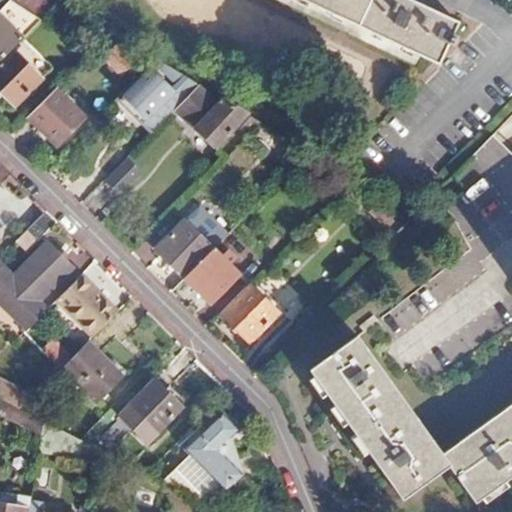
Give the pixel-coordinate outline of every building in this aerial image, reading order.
[(5,25),(0,19),(0,61),(22,40),(60,4),(54,0),(10,0),(0,10),(0,12),(10,21),(5,25)] [(410,0),(306,0),(437,64),(456,22),(410,0)] [(110,45),(103,38),(90,51),(97,58),(110,45)] [(41,57),(22,40),(0,61),(0,90),(13,105),(40,78),(30,68),(41,57)] [(134,60),(118,45),(105,59),(121,74),(134,60)] [(90,51),(80,62),(71,70),(81,79),(100,61),(97,58),(90,51)] [(160,78),(185,94),(163,116),(167,120),(171,115),(200,88),(155,61),(147,69),(160,78)] [(137,101),(153,116),(176,94),(160,78),(137,101)] [(55,87),(28,114),(57,143),(83,116),(55,87)] [(208,93),(200,88),(171,115),(178,121),(208,93)] [(246,115),(222,101),(194,128),(213,147),(240,121),(246,115)] [(246,115),(240,121),(245,124),(252,131),(258,124),(246,115)] [(511,138),(511,116),(501,126),(511,138)] [(252,131),(245,124),(231,138),(238,145),(252,131)] [(478,256),(511,234),(511,143),(508,146),(501,136),(452,167),(469,194),(447,207),(478,256)] [(305,157),(296,165),(295,166),(293,168),(301,176),(314,163),(306,155),(305,157)] [(105,215),(147,173),(129,156),(88,198),(105,215)] [(1,166),(0,167),(0,181),(8,190),(17,182),(1,166)] [(45,210),(34,199),(15,218),(25,229),(45,210)] [(376,203),(368,210),(378,219),(385,212),(376,203)] [(45,210),(25,229),(16,238),(28,250),(57,222),(50,214),(45,210)] [(184,221),(156,249),(184,277),(212,249),(184,221)] [(0,303),(26,328),(47,307),(39,299),(73,266),(48,241),(13,274),(0,260),(0,303)] [(218,254),(212,249),(184,277),(209,302),(238,274),(226,261),(232,254),(226,247),(218,254)] [(57,298),(94,335),(117,311),(80,274),(57,298)] [(277,312),(248,283),(220,312),(248,340),(277,312)] [(511,403),(441,455),(355,334),(310,367),(401,497),(447,464),(475,503),(511,476),(511,403)] [(64,368),(72,358),(53,340),(43,350),(60,367),(62,366),(64,368)] [(89,341),(64,368),(98,401),(124,375),(89,341)] [(181,403),(156,379),(132,404),(156,427),(181,403)] [(26,395),(3,383),(0,389),(0,398),(20,408),(26,395)] [(0,398),(0,409),(46,433),(47,422),(21,409),(20,408),(0,398)] [(237,426),(221,412),(189,447),(230,485),(245,469),(219,445),(237,426)] [(111,426),(102,418),(81,439),(93,445),(111,426)] [(47,422),(46,433),(76,449),(81,439),(47,422)] [(103,450),(101,463),(123,473),(130,464),(103,450)] [(281,483),(267,489),(269,495),(284,489),(281,483)] [(0,490),(0,511),(26,511),(27,506),(16,503),(18,494),(0,490)] [(33,502),(32,507),(30,511),(42,511),(43,511),(44,504),(33,502)]
